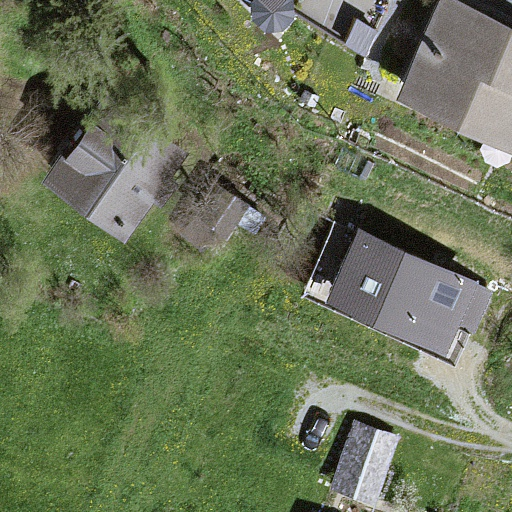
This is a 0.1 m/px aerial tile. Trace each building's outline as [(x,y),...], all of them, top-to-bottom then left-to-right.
[(278,20),(288,7),(288,0),(249,0),(250,10),(261,21),(278,20)] [(511,32),(443,0),(435,0),(390,94),(501,148),(511,124),(511,32)] [(110,230),(169,148),(95,96),(37,177),(110,230)] [(359,227),(333,283),(439,332),(447,314),(470,324),(487,287),(359,227)] [(398,432),(356,417),(332,484),(375,499),(398,432)]
